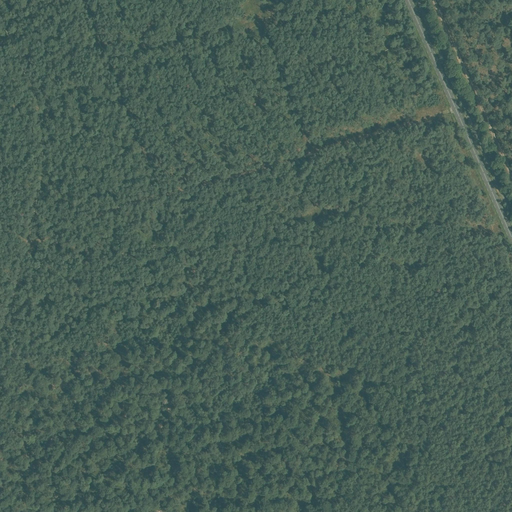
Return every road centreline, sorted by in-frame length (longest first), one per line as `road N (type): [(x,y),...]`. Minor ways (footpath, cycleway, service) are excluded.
road 1 (track): [(0,11),(46,140),(0,343)]
road 2 (primary): [(511,238),(407,0)]
